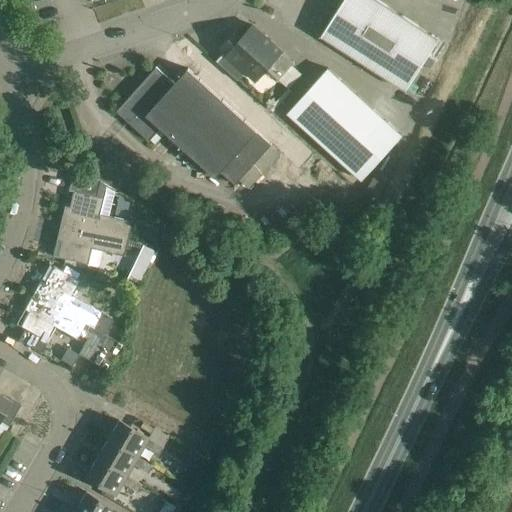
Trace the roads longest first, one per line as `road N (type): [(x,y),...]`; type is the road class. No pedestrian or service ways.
road 1 (unclassified): [(3,56),(39,61),(215,0)]
road 2 (residential): [(0,262),(26,152),(3,56)]
road 3 (residential): [(15,511),(59,433),(61,400),(45,377),(0,350)]
road 4 (primary): [(511,163),(443,345)]
road 5 (primary): [(363,511),(443,345)]
road 6 (primary): [(443,345),(511,232)]
